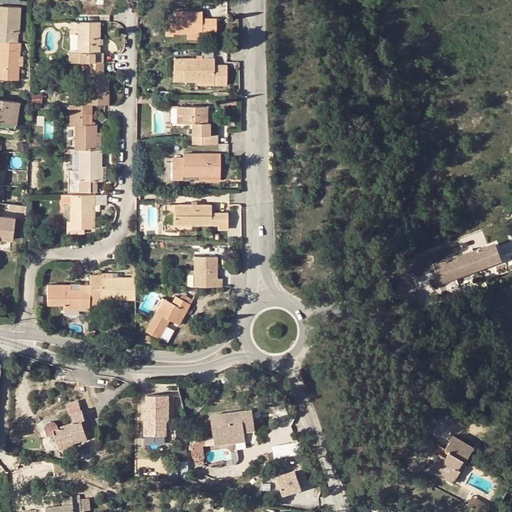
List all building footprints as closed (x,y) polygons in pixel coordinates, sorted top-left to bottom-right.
[(0,40),(17,42),(20,8),(0,6),(0,40)] [(203,11),(174,10),(174,20),(167,20),(167,36),(174,36),(174,33),(187,33),(187,39),(203,39),(202,32),(217,32),(217,17),(203,17),(203,11)] [(70,62),(84,62),(103,62),(103,52),(99,52),(99,44),(99,38),(100,21),(79,21),(79,39),(79,52),(75,52),(75,48),(70,49),(70,62)] [(0,78),(19,80),(21,42),(17,42),(0,40),(0,78)] [(215,80),(215,84),(227,84),(227,65),(215,64),(215,58),(203,58),(197,58),(175,58),(175,67),(167,67),(167,82),(175,83),(175,80),(197,80),(215,80)] [(103,70),(103,62),(84,62),(84,70),(88,70),(103,70)] [(88,75),(87,104),(93,104),(108,104),(109,75),(103,75),(88,75)] [(0,120),(16,123),(20,102),(0,98),(0,120)] [(75,149),(80,149),(97,149),(97,132),(97,124),(95,124),(95,121),(92,121),(93,104),(87,104),(70,104),(70,125),(75,125),(75,133),(75,149)] [(192,122),(192,143),(218,143),(218,134),(210,134),(211,122),(208,122),(208,106),(169,105),(168,122),(192,122)] [(0,127),(15,130),(16,123),(0,120),(0,127)] [(102,167),(102,149),(101,149),(97,149),(80,149),(79,168),(69,168),(69,191),(98,192),(98,181),(99,181),(99,167),(102,167)] [(200,175),(221,175),(221,153),(184,153),(184,157),(172,157),(172,159),(171,178),(184,179),(184,175),(200,175)] [(95,204),(95,194),(59,195),(59,204),(61,204),(70,203),(70,220),(70,228),(92,228),(92,204),(95,204)] [(70,203),(61,204),(61,220),(70,220),(70,203)] [(26,207),(10,205),(8,213),(25,215),(26,207)] [(174,223),(174,205),(165,205),(165,228),(174,228),(174,223)] [(174,205),(174,223),(218,223),(218,229),(228,229),(228,213),(212,212),(212,205),(174,205)] [(0,237),(12,240),(14,217),(0,215),(0,237)] [(490,245),(496,260),(502,258),(496,243),(490,245)] [(444,280),(496,260),(490,245),(475,251),(474,248),(465,251),(467,254),(438,266),(444,280)] [(194,270),(194,286),(222,286),(223,279),(218,278),(218,257),(194,257),(194,270)] [(136,299),(136,285),(136,278),(120,278),(101,278),(101,275),(90,275),(90,285),(90,304),(101,304),(101,303),(117,303),(117,299),(136,299)] [(90,310),(90,304),(90,285),(80,285),(80,289),(71,289),(65,289),(65,285),(48,285),(48,305),(64,305),(64,309),(80,309),(80,310),(90,310)] [(170,320),(179,325),(191,304),(193,299),(183,293),(180,298),(176,296),(172,303),(167,300),(160,314),(156,311),(145,330),(160,338),(170,320)] [(160,314),(167,300),(163,298),(156,311),(160,314)] [(145,435),(166,435),(166,422),(168,418),(169,395),(147,395),(147,415),(149,418),(145,420),(145,435)] [(81,422),(86,421),(83,411),(72,414),(74,423),(57,428),(56,426),(54,425),(51,425),(49,425),(47,426),(46,428),(45,431),(47,437),(53,435),(56,444),(70,439),(72,445),(88,441),(86,437),(81,422)] [(243,427),(253,425),(251,411),(211,417),(213,439),(244,435),(244,433),(243,427)] [(81,422),(86,437),(91,436),(86,421),(81,422)] [(244,433),(254,432),(253,425),(243,427),(244,433)] [(244,435),(213,439),(215,447),(244,443),(244,435)] [(440,468),(437,473),(454,483),(460,472),(458,471),(463,461),(465,462),(473,450),(453,438),(445,450),(449,452),(445,459),(441,456),(438,455),(433,464),(440,468)] [(277,457),(305,452),(303,440),(275,446),(277,457)] [(449,452),(445,450),(441,456),(445,459),(449,452)] [(272,451),(262,455),(265,463),(275,458),(272,451)] [(440,468),(433,464),(429,469),(437,473),(440,468)] [(307,481),(303,467),(277,475),(283,494),(302,488),(300,483),(307,481)] [(471,496),(466,506),(474,510),(479,500),(471,496)] [(62,498),(63,505),(46,506),(46,511),(81,511),(80,498),(73,499),(73,497),(62,498)] [(479,500),(474,510),(477,511),(485,511),(489,506),(479,500)]
